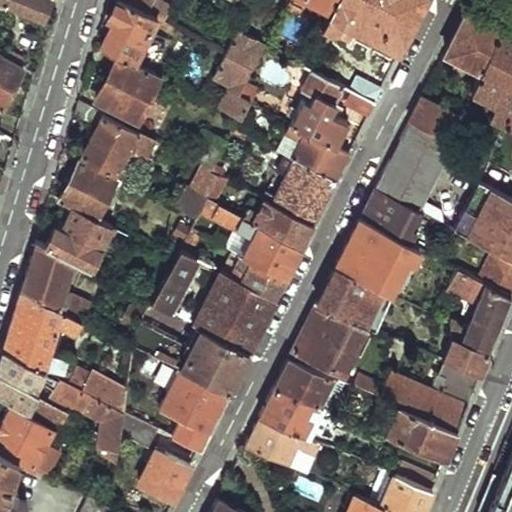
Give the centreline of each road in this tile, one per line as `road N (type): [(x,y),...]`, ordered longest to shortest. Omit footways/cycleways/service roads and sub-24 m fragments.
road 1 (residential): [(185,511),(447,0)]
road 2 (residential): [(0,276),(82,0)]
road 3 (residential): [(441,511),(511,348)]
